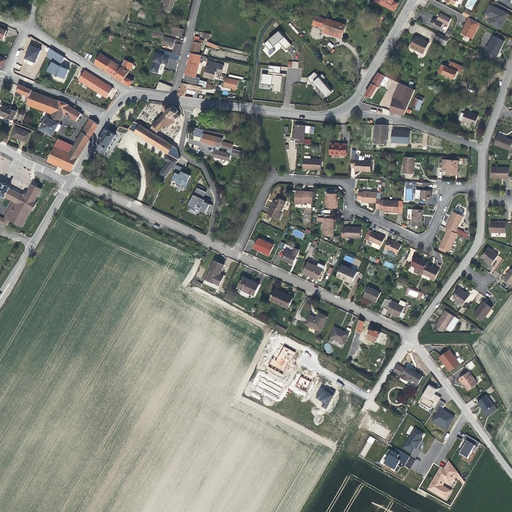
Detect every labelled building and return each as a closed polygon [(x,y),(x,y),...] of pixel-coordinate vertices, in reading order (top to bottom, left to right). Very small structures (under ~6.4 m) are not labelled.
[(165,0),(166,1),(164,1),(162,6),(172,10),(175,0),(165,0)] [(374,0),(374,1),(394,11),(397,3),(393,1),(393,0),(374,0)] [(509,14),(490,4),(485,14),(492,18),(489,23),(501,29),(506,19),(509,14)] [(471,12),(465,10),(463,15),(469,18),(471,12)] [(448,25),(451,19),(440,13),(437,19),(439,20),(438,22),(433,20),(432,22),(431,25),(440,30),(444,22),(448,25)] [(343,35),(346,26),(316,16),(313,24),(324,28),(334,32),(343,35)] [(472,39),(480,23),(469,18),(465,25),(464,29),(461,33),(463,34),(472,39)] [(182,37),(183,30),(176,28),(175,35),(182,37)] [(183,44),(183,41),(176,39),(177,36),(155,30),(154,36),(164,38),(163,43),(174,47),(173,53),(181,54),(183,44)] [(291,45),(278,31),(264,44),(270,51),(268,52),(270,55),(275,51),(272,48),(279,42),(286,50),(291,45)] [(447,44),(449,39),(438,33),(436,38),(443,42),(447,44)] [(505,41),(494,35),(486,52),(498,58),(502,49),(505,41)] [(423,54),(429,42),(416,36),(414,41),(413,42),(411,47),(423,54)] [(200,53),(201,44),(203,44),(204,40),(199,39),(194,38),(194,41),(191,51),(200,53)] [(41,50),(30,45),(24,59),(35,64),(41,50)] [(61,65),(65,58),(51,48),(47,57),(61,65)] [(158,73),(160,65),(161,65),(161,63),(167,65),(169,59),(178,61),(180,55),(158,49),(156,53),(155,52),(149,71),(158,73)] [(133,65),(134,64),(125,60),(122,66),(120,70),(109,63),(112,60),(100,53),(95,64),(123,82),(128,85),(130,86),(134,79),(127,75),(132,68),(133,65)] [(196,77),(202,55),(191,53),(189,60),(186,75),(183,83),(187,84),(202,87),(206,88),(207,84),(207,82),(200,80),(200,78),(196,77)] [(122,66),(112,60),(109,63),(120,70),(122,66)] [(222,75),(224,65),(209,61),(204,77),(215,80),(216,77),(217,78),(218,74),(222,75)] [(60,67),(51,62),(46,71),(55,76),(64,79),(68,70),(60,67)] [(456,75),(458,71),(441,64),(438,73),(454,79),(456,75)] [(280,67),(269,66),(268,74),(261,74),(260,84),(271,85),(271,84),(274,84),(273,91),(280,92),(282,77),(286,77),(287,74),(280,74),(280,67)] [(85,70),(78,81),(106,99),(113,88),(85,70)] [(314,72),(307,78),(314,86),(315,85),(326,97),(331,92),(321,81),(325,77),(322,74),(319,77),(314,72)] [(385,86),(390,78),(379,73),(366,94),(371,98),(373,94),(378,87),(379,87),(380,85),(384,86),(385,86)] [(237,89),(239,81),(226,78),(224,86),(228,87),(237,89)] [(170,91),(173,87),(159,82),(156,89),(170,91)] [(198,98),(198,92),(186,89),(187,84),(183,83),(182,83),(178,94),(179,96),(185,96),(185,93),(190,94),(193,95),(193,98),(198,98)] [(404,115),(415,90),(400,83),(393,100),(390,111),(404,115)] [(30,97),(32,91),(32,90),(19,84),(18,85),(17,91),(27,96),(30,97)] [(202,89),(202,87),(187,84),(186,89),(198,92),(201,93),(202,89)] [(37,108),(42,95),(32,91),(30,97),(29,101),(27,105),(37,108)] [(82,113),(69,106),(69,105),(63,102),(59,100),(58,101),(42,95),(37,108),(45,111),(43,113),(43,115),(44,115),(47,117),(41,129),(53,135),(57,127),(64,114),(77,121),(82,113)] [(421,106),(424,98),(417,95),(412,107),(419,110),(421,106)] [(175,121),(180,116),(177,113),(179,111),(178,110),(178,108),(176,107),(175,106),(173,105),(171,107),(168,103),(162,109),(166,113),(162,117),(154,125),(160,131),(166,125),(168,127),(175,121)] [(13,120),(17,111),(4,106),(2,110),(0,115),(13,120)] [(475,126),(479,115),(466,111),(465,114),(462,112),(459,120),(463,121),(467,123),(475,126)] [(73,169),(79,157),(91,138),(99,125),(93,120),(84,133),(83,132),(82,132),(74,146),(58,139),(48,161),(71,171),(73,169)] [(171,144),(134,121),(128,128),(129,129),(168,153),(179,160),(180,158),(177,148),(171,144)] [(387,144),(388,125),(375,124),(374,143),(387,144)] [(160,131),(154,125),(151,128),(157,134),(160,131)] [(310,133),(310,126),(295,125),(293,139),(296,139),(296,141),(296,143),(311,144),(311,140),(304,139),(305,132),(310,133)] [(27,141),(31,133),(16,127),(13,136),(19,138),(21,139),(27,141)] [(105,155),(116,135),(106,128),(100,138),(94,148),(105,155)] [(217,146),(216,151),(215,150),(214,153),(214,157),(229,161),(233,145),(222,142),(223,138),(203,133),(204,130),(201,129),(196,128),(194,136),(203,138),(202,142),(217,146)] [(410,143),(410,133),(406,133),(401,133),(402,131),(392,130),(392,142),(410,143)] [(511,154),(511,140),(505,138),(498,135),(494,145),(510,150),(509,153),(511,154)] [(346,156),(347,145),(338,144),(337,144),(331,143),(330,155),(346,156)] [(371,166),(371,160),(364,160),(364,157),(363,156),(355,155),(351,155),(351,168),(355,168),(355,170),(360,170),(362,170),(362,171),(371,171),(371,166)] [(321,170),(322,159),(311,159),(311,156),(304,156),(304,158),(303,169),(307,169),(321,170)] [(414,163),(415,157),(404,157),(403,174),(413,174),(414,163)] [(458,169),(459,160),(448,160),(443,160),(443,170),(447,171),(447,175),(454,175),(456,175),(456,169),(458,169)] [(183,168),(175,165),(174,168),(177,170),(173,179),(177,182),(177,184),(187,189),(190,182),(188,181),(191,175),(182,171),(183,170),(183,168)] [(509,179),(509,168),(492,167),(491,178),(500,178),(500,177),(503,178),(509,179)] [(33,211),(37,202),(35,201),(41,189),(32,184),(27,194),(28,197),(24,198),(24,195),(10,188),(11,187),(5,184),(0,182),(0,181),(0,195),(5,198),(6,197),(14,201),(4,219),(3,221),(7,224),(9,220),(22,227),(31,210),(33,211)] [(412,190),(412,188),(416,188),(416,182),(405,182),(405,190),(412,190)] [(207,191),(197,187),(189,206),(195,210),(198,204),(202,206),(201,209),(211,214),(213,205),(204,201),(205,200),(204,199),(203,199),(207,191)] [(431,194),(431,191),(416,190),(416,198),(431,199),(431,194)] [(313,203),(313,192),(305,191),(304,193),(296,193),(295,204),(304,204),(304,203),(313,203)] [(380,200),(381,193),(377,193),(377,192),(363,191),(363,192),(358,192),(358,200),(362,200),(362,202),(367,202),(376,203),(376,209),(380,209),(380,200)] [(336,208),(337,202),(337,194),(326,193),(325,208),(336,208)] [(284,211),(288,202),(277,197),(275,201),(273,205),(272,205),(267,214),(279,220),(281,214),(280,213),(282,210),(284,211)] [(398,211),(399,201),(380,200),(380,209),(380,210),(384,210),(383,212),(391,212),(391,211),(398,211)] [(421,226),(422,216),(421,216),(421,210),(408,209),(408,214),(412,214),(411,226),(421,226)] [(457,229),(463,216),(453,212),(449,220),(445,228),(448,229),(458,234),(461,235),(463,232),(457,229)] [(334,223),(334,218),(318,217),(318,221),(323,222),(322,235),(333,236),(334,223)] [(506,233),(506,221),(502,221),(502,223),(497,223),(497,222),(490,222),(490,232),(506,233)] [(361,238),(361,228),(353,227),(352,228),(351,228),(351,227),(346,227),(342,227),(342,238),(346,238),(346,237),(361,238)] [(449,252),(458,234),(448,229),(441,243),(439,247),(446,250),(449,252)] [(381,246),(385,237),(378,234),(373,231),(369,240),(372,241),(370,245),(379,250),(381,246)] [(270,254),(274,245),(259,238),(254,248),(263,252),(264,251),(270,254)] [(397,255),(402,245),(394,241),(389,239),(383,252),(394,258),(396,257),(397,255)] [(491,265),(498,255),(488,248),(481,257),(486,260),(488,261),(487,262),(491,265)] [(293,265),(298,255),(286,249),(282,260),(285,261),(293,265)] [(427,264),(428,262),(418,257),(415,256),(411,265),(416,268),(414,272),(422,275),(423,274),(427,264)] [(220,285),(224,276),(220,274),(222,269),(224,265),(215,261),(207,279),(220,285)] [(318,279),(323,270),(325,266),(318,263),(317,267),(308,262),(303,272),(308,275),(312,277),(313,276),(318,279)] [(435,280),(441,266),(437,264),(435,268),(433,267),(427,264),(423,274),(431,277),(431,278),(435,280)] [(353,282),(357,272),(342,265),(337,276),(347,281),(347,280),(353,282)] [(511,285),(511,269),(508,273),(506,275),(503,279),(511,285)] [(254,295),(259,285),(248,279),(243,277),(238,288),(243,290),(243,288),(250,291),(250,293),(254,295)] [(203,284),(194,279),(192,283),(201,288),(203,284)] [(376,303),(381,293),(368,287),(364,297),(373,301),(376,303)] [(463,305),(469,296),(466,293),(465,294),(464,293),(463,292),(463,291),(459,288),(453,297),(463,305)] [(288,308),(293,297),(279,291),(275,289),(270,300),(288,308)] [(400,317),(406,303),(401,300),(399,304),(388,300),(389,297),(387,296),(381,307),(388,310),(387,312),(390,313),(400,317)] [(482,320),(492,308),(485,303),(482,307),(480,306),(474,314),(482,320)] [(444,331),(454,316),(446,310),(441,317),(435,326),(442,331),(444,331)] [(321,331),(328,317),(319,313),(317,318),(314,317),(310,315),(306,324),(321,331)] [(361,333),(364,322),(360,319),(356,332),(361,333)] [(345,344),(349,334),(339,329),(335,327),(330,337),(345,344)] [(378,339),(381,333),(381,332),(376,330),(375,332),(373,331),(371,330),(367,337),(377,342),(378,339)] [(280,344),(267,369),(282,376),(294,352),(280,344)] [(460,364),(449,350),(439,357),(444,364),(445,363),(446,365),(446,366),(450,371),(460,364)] [(475,367),(471,361),(465,365),(469,371),(475,367)] [(409,368),(407,366),(401,377),(411,383),(413,380),(419,384),(423,376),(409,368)] [(478,383),(469,371),(459,379),(464,385),(468,391),(478,383)] [(300,376),(295,387),(307,392),(311,381),(300,376)] [(278,397),(282,388),(261,377),(254,391),(262,395),(264,390),(278,397)] [(436,385),(431,382),(421,398),(435,407),(442,396),(437,393),(440,387),(436,385)] [(323,402),(321,407),(326,409),(333,394),(320,388),(315,398),(323,402)] [(497,410),(494,405),(494,406),(486,395),(477,402),(481,407),(481,406),(485,412),(484,412),(488,417),(497,410)] [(445,409),(442,406),(434,418),(448,427),(456,416),(445,409)] [(422,437),(424,433),(414,427),(403,445),(413,452),(416,447),(418,448),(421,443),(424,439),(422,437)] [(369,436),(360,457),(365,459),(374,438),(369,436)] [(479,445),(469,439),(466,445),(462,451),(470,455),(474,450),(476,451),(479,445)] [(386,460),(397,467),(402,460),(403,461),(406,463),(411,455),(393,445),(386,460)] [(453,489),(448,486),(458,471),(449,461),(446,468),(444,467),(442,466),(429,488),(447,499),(453,489)]
